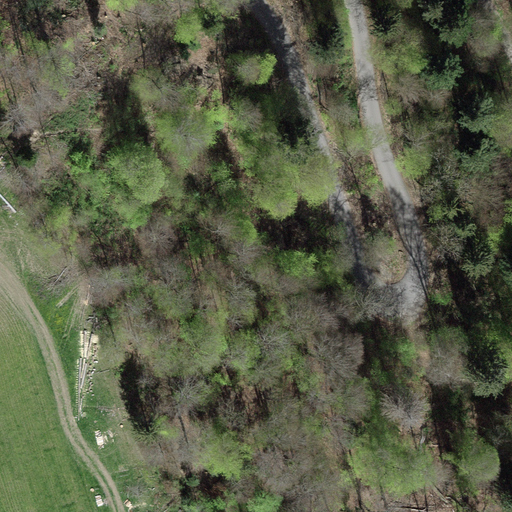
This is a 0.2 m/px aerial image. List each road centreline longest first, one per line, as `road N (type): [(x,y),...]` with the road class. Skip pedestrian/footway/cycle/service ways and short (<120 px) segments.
road 1 (unclassified): [(352,0),(373,125),(418,256),(413,285),(391,299),(375,295),(359,276),(290,60),(258,0)]
road 2 (track): [(399,297),(468,449),(479,511)]
